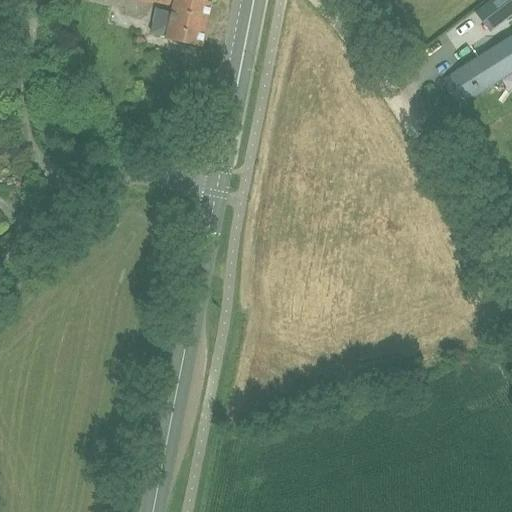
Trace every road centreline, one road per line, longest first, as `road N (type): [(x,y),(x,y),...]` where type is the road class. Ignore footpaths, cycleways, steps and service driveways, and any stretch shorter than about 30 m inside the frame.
road 1 (track): [(511,290),(317,0)]
road 2 (secondary): [(153,511),(217,188)]
road 3 (unclassified): [(76,197),(37,162),(23,126),(32,0)]
road 4 (secondary): [(217,188),(256,0)]
road 5 (residential): [(76,197),(108,177),(135,174),(217,188)]
